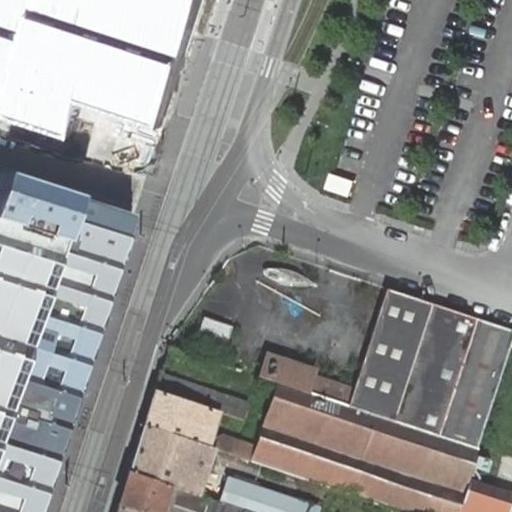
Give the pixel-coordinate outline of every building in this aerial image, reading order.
[(0,0),(0,114),(74,138),(91,95),(166,118),(205,0),(0,0)] [(0,511),(38,511),(134,217),(44,188),(0,174),(0,511)] [(437,435),(477,448),(511,335),(511,329),(475,317),(385,287),(351,388),(310,374),(312,368),(266,353),(258,377),(261,378),(276,381),(327,399),(349,406),(433,434),(437,435)] [(198,318),(194,341),(225,345),(228,322),(198,318)] [(154,389),(143,424),(206,446),(219,412),(242,420),(247,405),(161,375),(155,390),(154,389)] [(276,381),(261,426),(312,443),(327,399),(276,381)] [(250,460),(401,511),(456,511),(462,494),(477,448),(437,435),(433,434),(349,406),(327,399),(312,443),(261,426),(253,450),(250,460)] [(143,424),(128,472),(166,485),(199,496),(215,449),(213,448),(206,446),(143,424)] [(213,448),(215,449),(250,460),(253,450),(220,439),(214,444),(213,448)] [(462,494),(456,511),(511,511),(511,510),(504,508),(473,498),(489,452),(477,448),(462,494)] [(128,472),(118,504),(139,511),(244,511),(221,504),(199,496),(166,485),(128,472)] [(244,511),(318,511),(319,510),(301,504),(229,478),(221,504),(244,511)]
